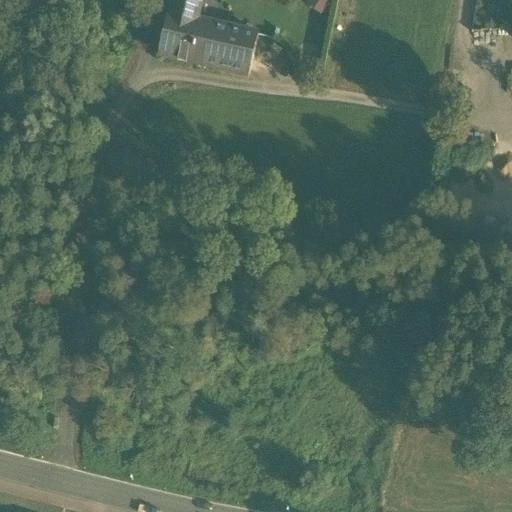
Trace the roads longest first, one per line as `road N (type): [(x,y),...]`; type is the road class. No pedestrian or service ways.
road 1 (track): [(60,482),(88,185),(144,64)]
road 2 (track): [(144,64),(248,87),(318,88),(445,117)]
road 3 (tertiary): [(176,511),(0,466)]
